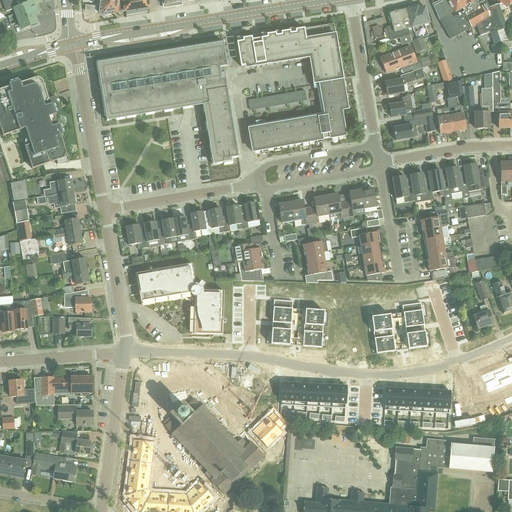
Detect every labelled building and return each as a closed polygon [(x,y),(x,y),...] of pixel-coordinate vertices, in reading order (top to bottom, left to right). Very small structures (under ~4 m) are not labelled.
[(18,0),(2,0),(6,11),(14,8),(22,30),(38,24),(31,6),(22,9),(18,0)] [(18,0),(22,9),(31,6),(42,2),(40,0),(18,0)] [(124,11),(123,0),(100,0),(100,13),(101,13),(103,16),(104,15),(103,14),(124,11)] [(123,0),(124,11),(148,8),(147,0),(123,0)] [(446,0),(451,8),(464,31),(475,25),(479,36),(489,33),(493,45),(490,46),(493,54),(501,54),(501,42),(500,42),(487,3),(485,5),(482,0),(446,0)] [(511,0),(497,0),(500,2),(509,27),(511,25),(511,0)] [(390,41),(410,35),(415,54),(426,50),(422,39),(425,38),(424,36),(428,35),(424,24),(429,23),(424,6),(423,7),(422,6),(421,6),(420,5),(419,5),(406,9),(406,10),(389,16),(392,26),(386,28),(390,41)] [(464,31),(451,8),(445,11),(447,15),(439,20),(449,39),(464,31)] [(308,55),(313,54),(314,62),(312,63),(313,69),(315,68),(317,77),(315,77),(316,83),(343,79),(342,78),(344,78),(343,71),(341,72),(340,64),(342,64),(341,57),(339,57),(338,50),(340,49),(339,43),(337,43),(333,24),(295,30),(295,28),(288,29),(289,31),(281,33),(281,31),(274,32),(275,34),(267,35),(267,33),(250,36),(250,38),(243,39),(242,37),(236,38),(237,42),(241,66),(246,65),(246,64),(254,62),(255,64),(271,62),(270,60),(279,58),(279,60),(285,59),(284,57),(299,55),(299,57),(308,55)] [(375,32),(379,43),(387,40),(384,29),(375,32)] [(511,47),(511,40),(502,43),(503,49),(511,47)] [(222,43),(122,59),(122,64),(119,65),(119,63),(97,67),(100,88),(102,87),(104,98),(102,98),(106,122),(108,121),(108,120),(208,104),(209,112),(205,113),(210,145),(209,145),(212,165),(223,163),(223,160),(238,158),(225,78),(221,78),(219,68),(226,67),(222,43)] [(410,46),(381,58),(381,57),(380,58),(386,74),(399,69),(398,69),(411,64),(413,69),(421,66),(421,68),(430,65),(430,64),(432,63),(429,56),(420,60),(422,64),(421,65),(419,61),(416,62),(410,46)] [(503,71),(509,71),(511,71),(511,62),(502,63),(503,71)] [(437,65),(428,68),(430,76),(440,73),(437,65)] [(403,85),(424,78),(421,68),(413,71),(413,72),(400,76),(401,79),(385,82),(387,96),(404,93),(403,85)] [(492,88),(491,88),(492,100),(500,100),(499,72),(492,74),(492,88)] [(36,78),(35,79),(20,84),(19,81),(8,85),(9,87),(0,90),(0,128),(3,137),(25,129),(30,145),(24,147),(32,170),(56,162),(56,160),(67,156),(60,136),(63,136),(59,125),(57,126),(53,116),(56,115),(52,104),(48,106),(47,101),(48,101),(42,83),(42,82),(42,81),(41,80),(40,80),(39,79),(38,79),(37,78),(36,78)] [(61,92),(72,89),(70,79),(59,81),(61,92)] [(464,96),(462,88),(461,80),(444,83),(445,88),(447,100),(463,96),(464,96)] [(344,88),(343,81),(319,84),(325,116),(249,129),(253,153),(261,151),(261,153),(267,152),(267,150),(274,149),(274,151),(281,150),(280,148),(288,147),(288,148),(294,147),(294,145),(301,144),(302,146),(308,145),(308,143),(315,142),(315,144),(322,143),(321,141),(331,139),(331,141),(337,140),(337,138),(345,137),(344,130),(345,130),(344,125),(343,125),(340,110),(348,109),(348,108),(350,108),(348,102),(347,102),(345,95),(347,94),(346,88),(344,88)] [(445,88),(444,83),(426,87),(430,104),(438,102),(436,90),(445,88)] [(464,96),(463,96),(465,107),(473,106),(472,87),(462,88),(464,96)] [(492,100),(491,88),(480,89),(481,112),(473,113),(473,119),(474,119),(475,129),(488,128),(488,111),(492,110),(492,100)] [(306,101),(304,91),(248,101),(250,111),(306,101)] [(388,105),(391,118),(405,115),(404,110),(412,109),(409,95),(401,98),(402,103),(388,105)] [(430,104),(421,105),(422,111),(412,112),(414,120),(432,117),(430,104)] [(509,128),(509,104),(498,104),(498,113),(497,113),(497,128),(509,128)] [(449,116),(452,132),(464,129),(462,114),(461,114),(459,106),(454,107),(455,115),(449,116)] [(452,132),(449,116),(443,117),(441,109),(436,110),(437,118),(436,118),(439,134),(452,132)] [(413,138),(413,137),(417,136),(415,127),(425,125),(427,133),(434,131),(432,117),(405,122),(406,126),(393,128),(395,141),(413,138)] [(511,164),(511,162),(500,163),(500,175),(500,181),(501,195),(507,195),(507,181),(511,181),(511,164)] [(466,180),(468,192),(486,189),(484,177),(478,178),(475,164),(463,166),(466,180)] [(468,192),(466,180),(460,181),(457,167),(445,169),(448,183),(449,190),(461,187),(463,199),(469,198),(468,192)] [(448,183),(442,184),(440,170),(428,172),(430,186),(431,193),(439,191),(439,197),(444,196),(445,202),(451,201),(449,190),(448,183)] [(430,186),(424,187),(422,174),(410,176),(412,189),(414,196),(421,195),(422,202),(433,200),(431,193),(430,186)] [(412,189),(406,190),(404,177),(392,179),(396,199),(403,198),(404,203),(414,201),(414,196),(412,189)] [(46,197),(73,192),(71,179),(57,182),(58,187),(51,188),(52,190),(45,192),(46,192),(40,193),(40,197),(46,196),(46,197)] [(12,192),(27,189),(26,182),(10,185),(12,192)] [(367,187),(360,188),(364,209),(365,213),(376,211),(377,211),(376,210),(372,188),(368,189),(367,187)] [(364,209),(360,188),(353,189),(353,192),(349,192),(351,204),(345,205),(347,217),(354,216),(353,211),(364,209)] [(46,196),(40,197),(38,198),(38,204),(47,202),(48,206),(59,204),(61,214),(76,212),(75,205),(73,192),(46,197),(46,196)] [(347,217),(345,205),(339,206),(337,194),(333,195),(332,193),(325,194),(329,215),(340,213),(341,218),(347,217)] [(329,215),(325,194),(318,195),(318,198),(314,198),(316,210),(310,211),(312,224),(318,222),(317,217),(329,215)] [(297,199),(290,200),(293,221),(301,220),(302,225),(312,224),(310,211),(304,212),(302,200),(297,201),(297,199)] [(12,203),(16,222),(28,220),(25,200),(12,203)] [(293,221),(290,200),(283,201),(283,204),(278,205),(282,223),(293,221)] [(246,216),(247,223),(259,221),(256,202),(244,204),(246,217),(246,216)] [(477,204),(479,216),(485,215),(483,203),(477,204)] [(479,216),(477,204),(471,205),(473,217),(479,216)] [(246,216),(246,217),(240,217),(238,205),(226,208),(228,220),(230,232),(248,228),(247,223),(246,216)] [(473,217),(471,205),(465,206),(467,218),(473,217)] [(228,220),(222,221),(220,209),(208,211),(210,223),(211,229),(219,228),(220,233),(230,232),(228,220)] [(422,231),(440,228),(445,227),(442,210),(430,213),(431,219),(420,221),(422,231)] [(210,223),(204,224),(202,212),(190,214),(193,228),(193,232),(194,232),(201,231),(202,236),(212,235),(211,229),(210,223)] [(193,228),(187,229),(185,217),(173,219),(176,237),(188,235),(189,241),(195,240),(194,232),(193,232),(193,228)] [(66,234),(80,231),(78,219),(64,221),(66,234)] [(163,233),(158,234),(157,234),(158,240),(159,246),(171,244),(170,238),(176,237),(173,219),(161,221),(163,233)] [(366,222),(367,228),(379,226),(378,220),(366,222)] [(145,236),(140,237),(139,237),(141,244),(141,249),(148,248),(147,243),(158,240),(157,234),(158,234),(155,222),(143,224),(145,236)] [(139,237),(140,237),(138,225),(125,227),(129,246),(141,244),(139,237)] [(366,228),(361,229),(350,231),(351,238),(359,237),(360,246),(379,243),(377,232),(367,234),(366,228)] [(442,238),(440,228),(422,231),(424,241),(442,238)] [(80,231),(66,234),(62,234),(55,236),(56,241),(67,239),(69,247),(82,244),(80,231)] [(285,242),(297,240),(296,234),(284,236),(285,242)] [(304,256),(323,252),(327,251),(325,235),(313,237),(314,243),(302,245),(304,256)] [(251,244),(260,242),(263,242),(261,236),(250,238),(251,244)] [(447,237),(442,238),(424,241),(425,251),(444,248),(443,242),(446,241),(448,240),(447,237)] [(37,239),(19,242),(23,262),(40,259),(37,239)] [(260,242),(251,244),(233,247),(232,241),(228,241),(226,244),(226,248),(231,248),(232,254),(235,253),(236,263),(261,259),(260,252),(262,251),(260,242)] [(10,244),(11,255),(20,254),(19,243),(10,244)] [(379,243),(360,246),(362,256),(381,253),(379,243)] [(446,258),(444,248),(425,251),(427,261),(446,258)] [(323,252),(304,256),(306,266),(324,262),(323,252)] [(383,263),(381,253),(362,256),(364,266),(383,263)] [(65,262),(67,261),(66,254),(52,257),(53,265),(65,262)] [(499,256),(493,257),(495,268),(501,267),(499,256)] [(144,263),(144,262),(143,257),(131,259),(132,265),(144,263)] [(495,268),(493,257),(487,258),(489,269),(495,268)] [(446,258),(427,261),(429,272),(440,270),(442,278),(454,276),(452,267),(448,268),(446,258)] [(62,275),(87,271),(85,259),(69,262),(67,264),(68,270),(61,271),(62,275)] [(261,259),(236,263),(238,263),(241,282),(253,282),(251,271),(263,269),(261,259)] [(483,270),(481,259),(475,260),(476,264),(477,272),(478,271),(483,270)] [(326,272),(324,262),(306,266),(308,276),(315,275),(317,281),(333,281),(331,271),(326,272)] [(383,263),(364,266),(367,281),(383,282),(383,281),(381,274),(384,273),(383,263)] [(188,301),(203,283),(201,282),(198,285),(195,285),(192,265),(178,267),(183,298),(185,298),(186,298),(186,299),(187,300),(188,301)] [(183,298),(178,267),(164,270),(169,300),(183,298)] [(164,270),(150,272),(155,303),(169,300),(164,270)] [(89,283),(87,271),(62,275),(63,280),(74,278),(75,286),(89,283)] [(155,303),(150,272),(136,275),(141,305),(155,303)] [(481,300),(488,298),(483,281),(475,284),(480,301),(481,300)] [(502,313),(511,310),(511,295),(511,293),(506,295),(501,281),(493,283),(498,297),(497,298),(502,313)] [(203,283),(188,301),(190,302),(191,303),(192,303),(192,306),(223,306),(223,292),(203,291),(202,288),(205,285),(203,283)] [(64,295),(74,293),(73,286),(62,288),(64,295)] [(74,293),(64,295),(64,299),(64,306),(75,306),(75,313),(91,313),(90,299),(77,299),(77,292),(74,293)] [(43,315),(41,299),(31,301),(33,317),(43,315)] [(274,301),(271,345),(289,346),(292,309),(292,302),(274,301)] [(20,310),(14,311),(15,330),(16,330),(21,330),(23,332),(26,332),(26,330),(27,330),(26,316),(32,316),(31,302),(21,302),(21,306),(20,306),(20,310)] [(421,304),(402,306),(403,313),(408,350),(427,347),(421,304)] [(14,311),(14,305),(0,306),(0,321),(2,322),(3,333),(16,332),(16,330),(15,330),(14,311)] [(478,330),(493,324),(488,311),(486,305),(479,307),(481,313),(473,316),(478,330)] [(223,306),(192,306),(191,320),(222,321),(223,306)] [(305,310),(303,347),(321,348),(324,311),(305,310)] [(390,315),(371,318),(376,354),(395,351),(390,315)] [(69,318),(68,323),(68,330),(76,330),(76,337),(91,337),(91,325),(76,325),(76,322),(76,318),(69,318)] [(222,321),(191,320),(191,335),(222,335),(222,321)] [(65,335),(65,326),(65,321),(54,321),(55,335),(65,335)] [(511,365),(511,363),(501,367),(509,386),(511,384),(511,365)] [(501,367),(491,372),(499,390),(509,386),(501,367)] [(488,395),(499,390),(491,372),(481,376),(488,395)] [(35,407),(54,406),(54,390),(72,390),(72,394),(93,394),(92,378),(72,378),(72,380),(54,381),(54,379),(42,379),(42,388),(34,388),(35,407)] [(17,405),(30,404),(29,390),(24,391),(23,381),(9,382),(11,398),(17,397),(17,405)] [(281,405),(294,406),(295,384),(282,383),(281,405)] [(308,384),(295,384),(294,406),(306,407),(308,384)] [(320,385),(308,384),(306,407),(319,407),(320,385)] [(320,385),(319,407),(332,408),(333,386),(320,385)] [(345,409),(346,386),(333,386),(332,408),(345,409)] [(161,410),(152,418),(158,424),(169,414),(173,419),(171,421),(169,420),(168,421),(169,422),(168,423),(167,422),(166,423),(168,424),(164,427),(171,434),(170,436),(170,437),(171,436),(176,441),(175,442),(176,443),(178,441),(183,447),(181,448),(182,449),(184,447),(190,453),(187,455),(188,455),(190,454),(191,454),(181,463),(186,468),(193,460),(194,461),(196,460),(201,465),(199,467),(202,465),(207,471),(204,474),(204,475),(203,476),(209,483),(211,481),(214,485),(224,495),(233,485),(234,487),(235,486),(234,485),(239,481),(240,482),(241,481),(239,480),(243,476),(244,477),(245,477),(244,475),(248,471),(250,472),(249,471),(252,467),(253,469),(254,468),(253,467),(256,464),(257,465),(258,464),(257,463),(259,461),(260,461),(261,461),(260,460),(263,457),(264,456),(250,441),(247,444),(241,438),(239,440),(236,443),(231,438),(233,436),(233,435),(230,437),(225,432),(227,430),(227,429),(224,431),(219,426),(221,423),(220,423),(218,425),(213,420),(215,418),(214,417),(212,419),(207,414),(210,411),(209,411),(208,411),(203,406),(204,405),(203,404),(200,407),(194,399),(191,401),(190,401),(191,402),(189,404),(188,403),(187,404),(188,405),(185,407),(181,403),(188,396),(181,388),(173,395),(166,388),(156,398),(155,402),(161,408),(161,410)] [(386,388),(384,410),(398,411),(399,389),(386,388)] [(410,412),(412,390),(399,389),(398,411),(410,412)] [(410,412),(423,412),(424,390),(412,390),(410,412)] [(437,391),(424,390),(423,412),(436,413),(437,391)] [(450,392),(437,391),(436,413),(449,414),(450,392)] [(93,411),(71,412),(71,406),(58,406),(58,420),(76,420),(76,426),(93,426),(93,411)] [(269,417),(253,433),(266,447),(283,432),(269,417)] [(20,418),(14,418),(2,418),(3,430),(15,429),(21,429),(20,418)] [(53,432),(52,437),(61,439),(60,443),(65,444),(70,444),(69,453),(70,454),(74,455),(75,455),(75,453),(89,456),(90,454),(92,454),(93,448),(91,448),(91,442),(77,440),(78,432),(63,432),(53,432)] [(409,444),(410,433),(402,432),(401,443),(409,444)] [(304,503),(303,511),(428,511),(429,511),(433,511),(437,474),(437,468),(448,469),(491,473),(494,448),(494,440),(473,438),(472,446),(450,444),(445,444),(445,441),(427,439),(426,444),(426,448),(420,447),(420,450),(395,448),(394,461),(395,461),(394,474),(393,474),(392,487),(390,487),(389,505),(374,503),(363,502),(364,494),(364,492),(352,491),(351,501),(328,499),(329,488),(317,487),(316,504),(304,503)] [(131,461),(131,462),(143,463),(151,464),(152,458),(153,443),(154,443),(132,440),(134,441),(131,461)] [(39,467),(47,468),(55,470),(53,478),(74,482),(77,467),(64,465),(66,458),(35,453),(32,474),(37,475),(39,467)] [(0,456),(0,474),(1,476),(6,477),(7,475),(8,475),(11,459),(12,455),(4,454),(3,457),(0,456)] [(11,459),(8,475),(15,477),(15,479),(21,480),(22,478),(23,478),(26,461),(11,459)] [(131,462),(127,488),(139,485),(146,483),(148,483),(150,471),(151,465),(151,464),(143,463),(131,462)] [(498,480),(497,491),(508,492),(507,500),(511,500),(511,480),(508,480),(498,480)] [(187,495),(186,495),(192,511),(198,511),(213,498),(215,499),(199,482),(199,483),(195,487),(187,495)] [(127,495),(125,496),(127,496),(130,500),(128,501),(127,501),(135,511),(136,511),(135,510),(137,509),(140,511),(141,511),(151,493),(150,493),(148,490),(148,489),(146,483),(139,485),(127,488),(127,495)] [(151,493),(141,511),(167,511),(168,503),(169,494),(162,494),(151,493)] [(168,503),(167,511),(192,511),(186,495),(175,495),(169,494),(168,503)]
